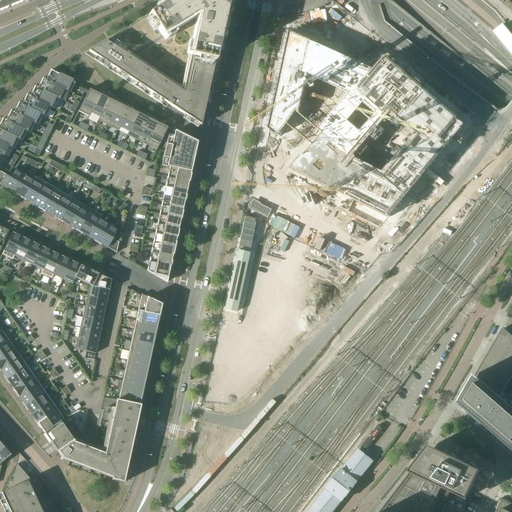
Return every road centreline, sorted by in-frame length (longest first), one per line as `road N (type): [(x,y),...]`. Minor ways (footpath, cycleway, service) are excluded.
road 1 (residential): [(139,511),(173,435),(269,0)]
road 2 (residential): [(251,0),(135,511)]
road 3 (secondary): [(383,0),(511,96)]
road 4 (secondary): [(398,0),(511,96)]
road 5 (unclassified): [(442,401),(511,280)]
road 6 (secondary): [(511,75),(415,0)]
